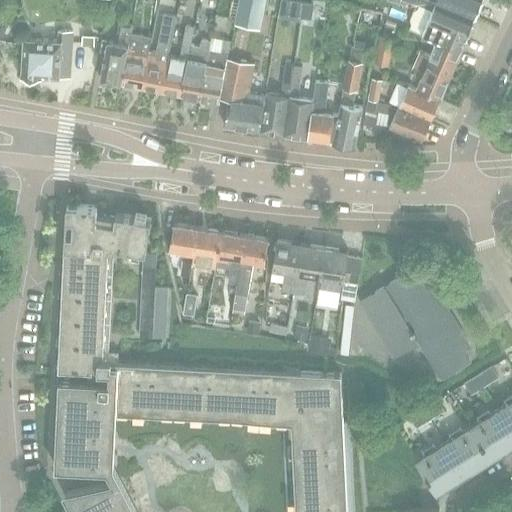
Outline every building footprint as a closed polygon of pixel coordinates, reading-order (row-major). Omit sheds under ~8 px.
[(259,29),(264,0),(239,0),(235,25),(259,29)] [(312,0),(301,0),(301,10),(310,12),(312,0)] [(465,38),(474,16),(435,0),(409,0),(417,2),(419,3),(414,8),(409,20),(409,27),(421,32),(435,38),(459,49),(464,38),(465,38)] [(435,0),(474,16),(481,0),(435,0)] [(150,48),(142,86),(162,89),(169,53),(176,13),(162,10),(155,49),(150,48)] [(122,82),(130,36),(131,32),(133,23),(119,20),(115,40),(107,39),(100,78),(122,82)] [(191,43),(195,23),(187,21),(180,55),(169,53),(162,89),(181,93),(188,56),(191,43)] [(70,75),(72,33),(59,32),(58,39),(23,37),(21,75),(42,76),(42,75),(60,76),(60,75),(70,75)] [(150,48),(152,36),(131,32),(130,36),(122,82),(142,86),(150,48)] [(229,53),(232,39),(223,37),(221,51),(209,49),(200,96),(220,100),(229,53)] [(381,37),(375,64),(387,67),(393,39),(381,37)] [(453,63),(459,49),(435,38),(429,53),(420,49),(412,66),(424,71),(417,88),(440,98),(454,64),(453,63)] [(188,56),(181,93),(200,96),(209,49),(211,40),(202,39),(201,45),(191,43),(188,56)] [(250,83),(253,57),(229,53),(220,100),(228,102),(225,125),(260,129),(265,94),(247,91),(249,83),(250,83)] [(344,86),(356,88),(361,61),(349,58),(344,86)] [(265,94),(260,129),(284,132),(292,74),(294,63),(285,62),(280,94),(265,92),(265,94)] [(308,135),(313,98),(298,96),(302,65),(294,63),(292,74),(284,132),(308,135)] [(378,100),(383,78),(373,76),(368,98),(377,99),(378,100)] [(329,80),(315,79),(313,98),(308,135),(329,138),(334,101),(326,100),(329,80)] [(440,98),(417,88),(408,84),(399,104),(431,117),(440,98)] [(356,144),(363,106),(352,103),(356,88),(344,86),(333,139),(356,144)] [(387,112),(389,102),(378,100),(377,99),(375,109),(387,112)] [(422,138),(431,117),(399,104),(390,124),(422,138)] [(116,215),(98,211),(98,204),(68,202),(65,246),(109,249),(111,245),(145,250),(146,250),(152,218),(146,217),(147,212),(137,210),(136,215),(116,212),(116,215)] [(194,254),(199,226),(174,222),(171,246),(183,248),(183,252),(194,254)] [(192,263),(216,267),(218,254),(222,229),(199,226),(194,254),(193,261),(192,263)] [(231,266),(239,267),(245,233),(222,229),(218,254),(229,256),(228,266),(231,266)] [(239,267),(237,282),(232,307),(245,309),(252,259),(264,261),(268,237),(245,233),(239,267)] [(293,291),(301,242),(278,238),(273,267),(284,269),(281,289),(293,291)] [(320,275),(325,246),(301,242),(293,291),(305,293),(308,273),(320,275)] [(103,358),(109,249),(65,246),(58,368),(92,370),(92,369),(110,370),(111,358),(103,358)] [(318,287),(342,290),(347,260),(349,249),(325,246),(320,275),(318,287)] [(144,259),(157,260),(158,251),(146,250),(145,250),(144,259)] [(144,267),(157,268),(157,260),(144,259),(144,267)] [(191,275),(192,263),(193,261),(181,260),(179,273),(191,275)] [(342,296),(355,298),(360,262),(348,260),(342,296)] [(237,282),(239,267),(231,266),(229,280),(237,282)] [(143,276),(156,276),(157,268),(144,267),(143,276)] [(420,279),(414,269),(387,285),(388,287),(385,289),(384,285),(361,299),(393,353),(417,339),(416,338),(419,336),(442,374),(469,359),(462,348),(468,344),(427,275),(420,279)] [(143,284),(156,285),(156,284),(156,276),(143,276),(143,284)] [(143,293),(155,293),(156,285),(143,284),(143,293)] [(155,293),(168,293),(169,285),(156,284),(156,285),(155,293)] [(195,313),(198,294),(188,292),(185,312),(195,313)] [(155,302),(155,301),(155,293),(143,293),(142,301),(155,302)] [(155,301),(168,302),(168,293),(155,293),(155,301)] [(155,310),(155,302),(142,301),(142,309),(155,310)] [(155,310),(167,310),(168,302),(155,301),(155,302),(155,310)] [(154,318),(155,310),(142,309),(141,318),(154,318)] [(167,319),(167,310),(155,310),(154,318),(167,319)] [(141,326),(154,327),(154,318),(141,318),(141,326)] [(166,327),(167,319),(154,318),(154,327),(166,327)] [(310,324),(296,321),(293,335),(307,337),(310,324)] [(287,333),(288,325),(272,322),(271,330),(287,333)] [(153,335),(154,327),(141,326),(141,335),(153,335)] [(166,336),(166,327),(154,327),(153,335),(166,336)] [(311,331),(307,347),(328,352),(331,336),(311,331)] [(484,369),(491,379),(498,375),(491,364),(484,369)] [(290,419),(292,374),(117,366),(115,411),(290,419)] [(337,413),(343,414),(341,371),(298,368),(298,375),(300,411),(337,413)] [(478,373),(484,384),(491,379),(484,369),(478,373)] [(478,388),(484,384),(478,373),(471,377),(478,388)] [(106,468),(110,380),(59,377),(55,466),(106,468)] [(471,392),(478,388),(471,377),(464,381),(471,392)] [(492,457),(511,443),(511,398),(471,424),(492,457)] [(431,403),(437,413),(444,409),(437,399),(431,403)] [(430,418),(437,413),(431,403),(424,407),(430,418)] [(423,422),(430,418),(424,407),(417,412),(423,422)] [(341,511),(337,413),(300,411),(292,411),(292,419),(293,427),(271,428),(275,511),(341,511)] [(417,426),(423,422),(417,412),(410,416),(417,426)] [(437,491),(465,474),(492,457),(471,424),(416,459),(437,491)] [(129,511),(114,480),(65,491),(76,511),(129,511)]
